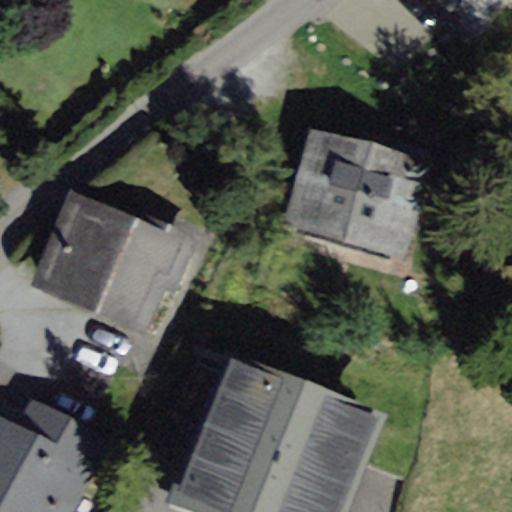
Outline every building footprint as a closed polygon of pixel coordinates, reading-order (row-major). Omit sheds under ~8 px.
[(464,0),(480,16),(496,0),(464,0)] [(411,173),(294,141),(267,242),(384,273),(411,173)] [(54,199),(11,293),(127,345),(170,251),(54,199)] [(210,377),(154,506),(168,511),(343,511),(370,443),(210,377)] [(62,511),(96,448),(10,407),(0,428),(0,511),(62,511)]
